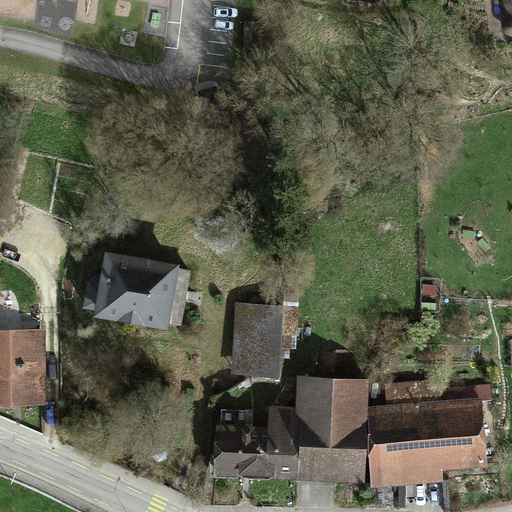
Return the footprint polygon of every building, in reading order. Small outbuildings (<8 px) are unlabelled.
[(183,254),(107,244),(97,310),(174,321),(183,254)] [(294,286),(236,284),(234,354),(292,356),(294,286)] [(49,322),(0,322),(0,397),(50,397),(49,322)] [(269,401),(216,399),(214,459),(366,465),(368,392),(370,360),(301,357),(300,391),(269,390),(269,401)] [(487,383),(368,392),(374,466),(492,458),(487,383)]
